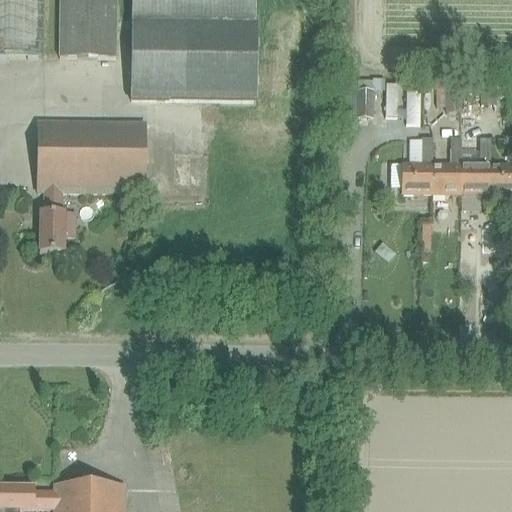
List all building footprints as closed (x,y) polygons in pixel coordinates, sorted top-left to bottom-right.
[(0,0),(0,60),(43,61),(44,0),(0,0)] [(60,0),(59,61),(115,62),(116,0),(60,0)] [(254,0),(132,0),(131,104),(253,106),(254,0)] [(371,122),(371,96),(356,96),(356,122),(371,122)] [(421,120),(420,136),(482,138),(483,105),(443,104),(443,121),(421,120)] [(61,217),(61,197),(144,198),(144,127),(38,126),(37,197),(43,197),(43,217),(39,217),(39,256),(64,256),(64,242),(75,242),(75,217),(61,217)] [(432,156),(432,142),(421,142),(421,156),(420,169),(402,168),(402,199),(431,199),(432,169),(432,156)] [(490,169),(489,199),(511,199),(511,142),(509,143),(508,157),(506,157),(506,169),(490,169)] [(432,169),(431,199),(460,199),(461,169),(461,157),(461,143),(450,143),(450,169),(432,169)] [(460,199),(489,199),(490,169),(490,143),(479,143),(478,169),(461,169),(460,199)] [(124,511),(124,491),(53,490),(53,498),(33,498),(33,492),(0,491),(0,511),(124,511)]
